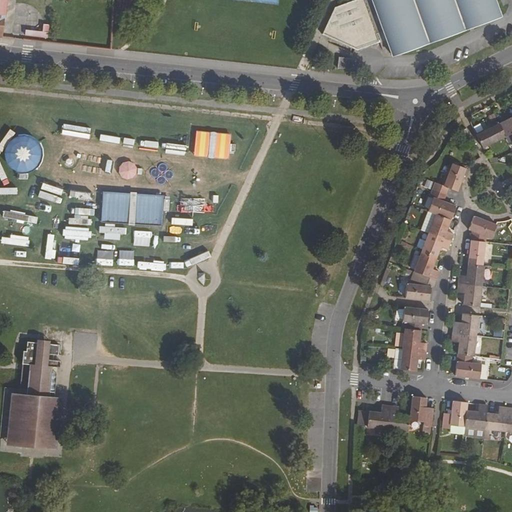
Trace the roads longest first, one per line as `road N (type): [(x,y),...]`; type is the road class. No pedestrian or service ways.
road 1 (residential): [(0,52),(415,101)]
road 2 (residential): [(415,101),(411,132),(336,324),(333,376)]
road 3 (residential): [(463,214),(438,304),(428,388)]
road 4 (residential): [(333,376),(327,511)]
